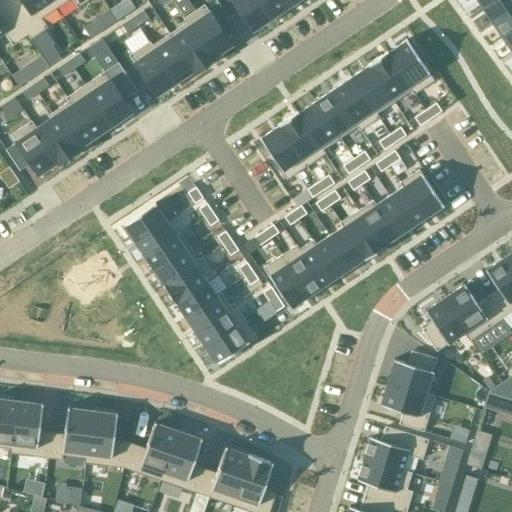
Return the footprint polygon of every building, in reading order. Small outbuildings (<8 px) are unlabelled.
[(0,0),(0,34),(3,32),(12,45),(28,35),(28,34),(5,0),(0,0)] [(5,0),(28,34),(28,35),(30,39),(47,27),(41,18),(56,8),(50,0),(5,0)] [(231,0),(251,30),(271,17),(259,0),(231,0)] [(259,0),(271,17),(285,7),(280,0),(259,0)] [(476,0),(483,9),(496,0),(476,0)] [(511,0),(496,0),(483,9),(493,23),(511,10),(511,0)] [(204,4),(183,18),(186,22),(187,21),(211,57),(212,57),(231,44),(204,4)] [(109,10),(96,19),(103,29),(116,21),(109,10)] [(143,10),(132,17),(138,26),(148,18),(143,10)] [(511,10),(493,23),(502,37),(511,30),(511,10)] [(132,17),(121,25),(127,33),(138,26),(132,17)] [(186,22),(169,34),(193,69),(192,70),(193,71),(212,58),(212,57),(211,57),(187,21),(186,22)] [(511,30),(502,37),(511,50),(511,51),(511,50),(511,30)] [(152,45),(151,46),(175,81),(192,70),(193,69),(169,34),(152,45)] [(388,52),(387,53),(411,90),(413,94),(434,80),(410,45),(406,39),(405,40),(405,41),(388,52)] [(149,41),(129,55),(155,95),(175,81),(151,46),(152,45),(149,41)] [(50,45),(40,52),(46,61),(56,54),(50,45)] [(387,51),(367,65),(368,66),(369,65),(393,102),(411,90),(387,53),(388,52),(387,51)] [(68,61),(57,68),(63,76),(73,69),(68,61)] [(368,66),(351,77),(375,114),(376,113),(393,102),(369,65),(368,66)] [(21,68),(11,75),(18,87),(29,80),(21,68)] [(104,71),(84,85),(91,95),(101,110),(111,125),(131,111),(120,95),(109,79),(104,71)] [(43,77),(32,85),(38,93),(48,86),(43,77)] [(351,77),(333,89),(357,126),(359,130),(379,117),(376,113),(375,114),(351,77)] [(32,85),(21,92),(27,100),(38,93),(32,85)] [(84,85),(65,97),(68,101),(69,101),(83,122),(93,137),(111,125),(101,110),(91,95),(84,85)] [(333,89),(315,101),(340,138),(357,126),(333,89)] [(14,97),(0,106),(8,119),(22,109),(14,97)] [(68,101),(50,113),(53,117),(54,117),(75,149),(76,148),(93,137),(83,122),(69,101),(68,101)] [(298,113),(297,113),(322,150),(323,149),(340,138),(315,101),(298,113)] [(436,103),(425,110),(430,118),(441,111),(436,103)] [(425,110),(414,117),(420,126),(430,118),(425,110)] [(297,112),(278,125),(278,126),(279,125),(306,166),(325,153),(323,149),(322,150),(297,113),(298,113),(297,112)] [(37,128),(36,129),(57,161),(56,161),(57,162),(76,149),(76,148),(75,149),(54,117),(53,117),(37,128)] [(31,120),(11,134),(16,142),(27,158),(37,174),(56,161),(57,161),(36,129),(37,128),(31,120)] [(260,137),(259,138),(287,179),(306,166),(279,125),(278,126),(261,138),(260,137)] [(400,127),(389,134),(395,142),(405,135),(400,127)] [(389,134),(378,141),(384,150),(395,142),(389,134)] [(364,151),(353,158),(359,166),(370,159),(364,151)] [(390,153),(382,158),(388,167),(395,162),(390,153)] [(353,158),(342,165),(348,174),(359,166),(353,158)] [(382,158),(375,163),(380,171),(388,167),(382,158)] [(419,169),(399,183),(402,187),(403,186),(424,218),(441,206),(442,207),(443,206),(419,169)] [(364,171),(356,176),(361,184),(370,179),(364,171)] [(328,175),(317,182),(323,190),(334,183),(328,175)] [(356,176),(347,182),(353,190),(361,184),(356,176)] [(317,182),(307,189),(312,198),(323,190),(317,182)] [(402,187),(389,195),(410,227),(424,218),(403,186),(402,187)] [(196,187),(187,192),(194,203),(203,198),(196,187)] [(334,190),(325,197),(330,205),(340,199),(334,190)] [(375,204),(375,205),(396,237),(410,227),(389,195),(375,204)] [(325,197),(315,203),(318,207),(321,212),(330,205),(325,197)] [(373,200),(358,210),(382,246),(383,246),(396,237),(375,205),(375,204),(373,200)] [(155,203),(122,225),(123,226),(124,226),(135,243),(167,222),(155,204),(156,204),(155,203)] [(207,203),(198,209),(204,217),(212,212),(207,203)] [(301,206),(292,211),(298,220),(306,214),(301,206)] [(358,210),(339,223),(342,227),(343,226),(364,258),(363,259),(364,260),(384,247),(383,246),(382,246),(358,210)] [(292,211),(284,217),(289,225),(298,220),(292,211)] [(212,212),(204,217),(210,226),(218,220),(212,212)] [(167,222),(135,243),(145,257),(176,236),(167,222)] [(273,225),(264,231),(270,239),(278,233),(273,225)] [(342,227),(329,236),(350,267),(363,259),(364,258),(343,226),(342,227)] [(225,231),(217,237),(223,246),(232,241),(225,231)] [(264,231),(254,238),(259,246),(270,239),(264,231)] [(176,236),(145,257),(154,271),(190,247),(185,241),(181,243),(176,236)] [(316,244),(315,245),(336,277),(350,267),(329,236),(316,244)] [(299,250),(298,250),(322,286),(336,277),(315,245),(316,244),(313,240),(299,250)] [(232,241),(223,246),(230,256),(238,250),(232,241)] [(296,246),(282,256),(308,296),(322,286),(298,250),(299,250),(296,246)] [(190,247),(154,271),(163,284),(163,285),(199,261),(199,260),(190,247)] [(282,256),(263,268),(290,308),(291,307),(297,303),(308,296),(282,256)] [(485,269),(484,269),(498,289),(487,296),(502,317),(511,310),(511,267),(505,257),(486,269),(485,269)] [(163,284),(162,285),(175,305),(176,304),(175,303),(207,282),(208,282),(216,277),(202,258),(199,260),(199,261),(163,285),(163,284)] [(246,263),(238,269),(244,277),(252,271),(246,263)] [(252,271),(244,277),(250,286),(258,280),(252,271)] [(207,282),(175,303),(176,304),(177,305),(185,317),(216,295),(208,282),(207,282)] [(463,285),(444,297),(466,330),(466,331),(471,338),(491,325),(502,318),(502,317),(487,296),(477,303),(464,283),(463,284),(463,285)] [(271,287),(262,292),(269,302),(277,297),(271,287)] [(216,295),(185,317),(194,331),(230,307),(229,306),(220,293),(216,295)] [(277,297),(269,302),(275,312),(284,306),(277,297)] [(432,322),(421,329),(436,350),(447,343),(466,331),(466,330),(444,297),(426,310),(425,309),(424,310),(428,316),(432,322)] [(230,307),(194,331),(203,345),(243,318),(233,303),(229,306),(230,307)] [(130,343),(133,320),(112,317),(109,340),(130,343)] [(243,318),(203,345),(215,362),(216,364),(256,337),(243,318)] [(387,382),(425,393),(425,392),(431,372),(432,372),(433,371),(432,370),(436,358),(411,350),(407,363),(393,359),(393,360),(394,360),(387,382)] [(290,352),(286,363),(322,377),(326,366),(290,352)] [(380,403),(379,404),(402,411),(399,423),(423,431),(434,395),(425,392),(425,393),(387,382),(381,403),(380,403)] [(511,399),(488,392),(483,407),(511,416),(511,399)] [(0,446),(10,448),(12,448),(17,401),(0,398),(0,446)] [(10,448),(10,453),(15,454),(48,458),(51,432),(39,431),(42,403),(41,403),(41,404),(17,401),(12,448),(10,448)] [(51,432),(48,458),(62,460),(62,455),(66,456),(85,458),(86,458),(92,411),(69,408),(69,407),(67,407),(64,434),(51,432)] [(85,458),(84,463),(124,468),(130,443),(113,440),(117,413),(115,413),(115,414),(112,413),(112,410),(96,408),(96,411),(92,411),(86,458),(85,458)] [(130,443),(124,468),(160,481),(178,431),(155,423),(156,422),(154,422),(145,448),(143,447),(130,443)] [(370,437),(364,458),(402,470),(402,469),(407,454),(422,459),(428,439),(419,437),(385,426),(381,440),(370,437)] [(178,431),(160,481),(196,493),(204,468),(193,464),(201,438),(200,437),(200,438),(197,437),(198,434),(182,429),(181,432),(178,431)] [(204,468),(196,493),(231,505),(248,455),(247,455),(245,454),(246,451),(239,449),(230,446),(229,449),(226,448),(227,447),(225,446),(216,472),(204,468)] [(449,446),(444,463),(457,467),(463,450),(449,446)] [(469,450),(465,465),(477,469),(480,469),(485,455),(469,450)] [(248,455),(231,505),(251,511),(268,511),(276,493),(263,489),(272,463),(271,462),(271,463),(269,462),(269,461),(248,454),(247,455),(248,455)] [(364,458),(357,480),(368,483),(364,496),(406,509),(412,491),(406,489),(411,472),(402,469),(402,470),(364,458)] [(465,475),(461,489),(473,493),(477,479),(465,475)] [(349,506),(347,511),(405,511),(406,509),(364,496),(360,509),(349,506)] [(433,500),(431,508),(443,511),(446,504),(433,500)] [(457,503),(454,511),(466,511),(469,506),(457,503)]
